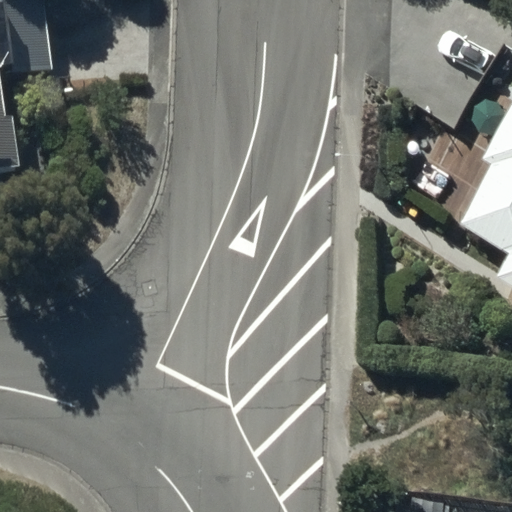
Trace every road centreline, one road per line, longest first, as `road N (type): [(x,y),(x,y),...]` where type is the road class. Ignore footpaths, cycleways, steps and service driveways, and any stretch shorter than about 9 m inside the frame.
road 1 (residential): [(262,0),(245,392)]
road 2 (residential): [(0,389),(245,392)]
road 3 (residential): [(245,392),(242,511)]
